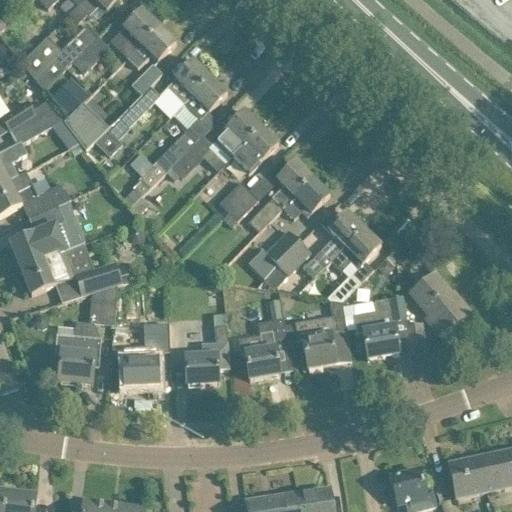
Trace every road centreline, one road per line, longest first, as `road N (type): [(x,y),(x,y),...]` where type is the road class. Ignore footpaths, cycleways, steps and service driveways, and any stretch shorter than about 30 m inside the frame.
road 1 (residential): [(29,442),(189,461),(265,453),(327,445),(511,386)]
road 2 (residential): [(511,270),(239,0)]
road 3 (secondary): [(480,118),(354,0)]
